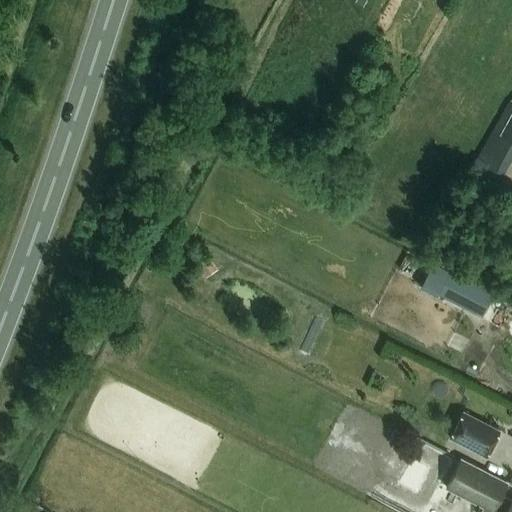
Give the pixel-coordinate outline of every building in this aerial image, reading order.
[(204,278),(217,270),(207,256),(195,264),(204,278)] [(448,440),(487,459),(501,431),(462,411),(448,440)] [(327,439),(335,425),(325,419),(317,433),(327,439)] [(511,511),(511,498),(511,500),(500,495),(506,483),(460,459),(445,488),(483,507),(481,511),(482,511),(484,508),(491,511),(490,511),(511,511)] [(425,496),(434,478),(423,472),(414,490),(425,496)]
